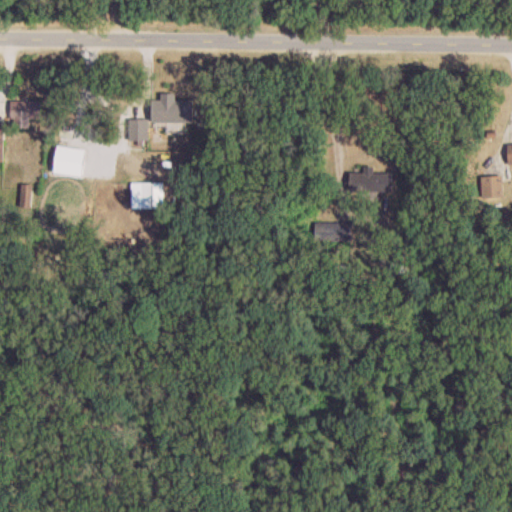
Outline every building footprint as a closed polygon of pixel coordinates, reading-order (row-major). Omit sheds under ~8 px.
[(158,123),(194,123),(194,100),(158,100),(158,123)] [(12,128),(29,128),(29,118),(41,118),(41,101),(12,101),(12,128)] [(148,120),(131,120),(131,140),(148,140),(148,120)] [(365,192),(392,192),(392,173),(365,173),(365,192)] [(483,200),(505,195),(501,176),(479,180),(483,200)] [(164,209),(164,182),(131,182),(131,209),(164,209)]
